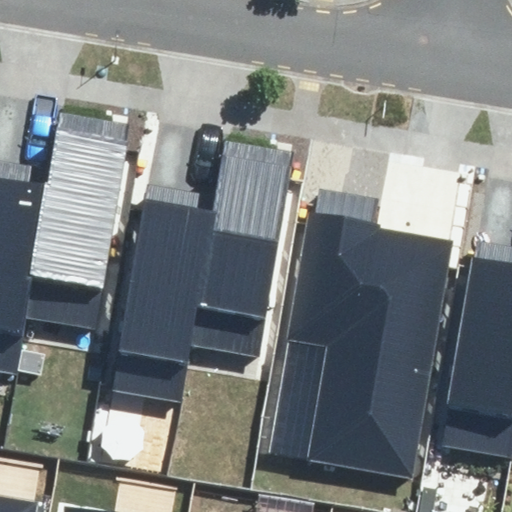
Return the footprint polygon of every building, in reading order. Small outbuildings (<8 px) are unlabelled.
[(48,173),(28,278),(100,292),(132,120),(61,107),(48,173)] [(214,213),(194,318),(266,332),(298,160),(227,147),(214,213)] [(28,278),(48,173),(0,163),(0,363),(11,366),(28,278)] [(335,334),(313,452),(407,469),(449,238),(372,224),(376,202),(322,192),(297,327),(335,334)] [(194,318),(214,213),(148,200),(117,361),(124,363),(118,395),(177,406),(194,318)] [(511,406),(511,273),(470,265),(440,427),(446,428),(440,460),(500,471),(511,406)] [(0,488),(0,511),(45,511),(48,497),(0,488)] [(148,511),(66,497),(63,511),(148,511)]
